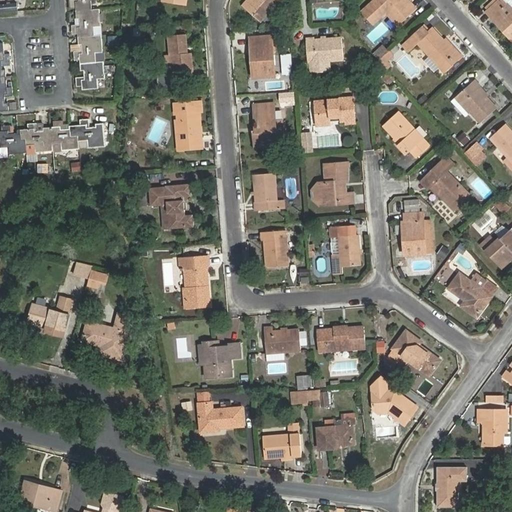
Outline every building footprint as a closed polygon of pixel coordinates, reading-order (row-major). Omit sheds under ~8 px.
[(69,0),(70,8),(76,8),(76,11),(92,10),(92,0),(94,0),(69,0)] [(250,0),(245,7),(261,21),(279,0),(250,0)] [(387,13),(398,26),(417,9),(409,1),(408,2),(405,0),(375,0),(363,12),(374,24),(382,16),(384,16),(387,13)] [(492,0),(485,8),(488,11),(499,0),(492,0)] [(486,12),(500,28),(502,26),(508,32),(506,34),(511,40),(511,8),(504,0),(499,0),(488,11),(486,12)] [(14,1),(0,2),(0,10),(15,9),(14,1)] [(92,10),(76,11),(77,18),(80,18),(80,24),(72,25),(72,34),(78,34),(78,38),(94,36),(94,27),(101,26),(100,9),(92,10)] [(403,45),(408,51),(418,43),(428,54),(438,65),(439,66),(455,52),(445,41),(433,28),(430,31),(425,26),(403,45)] [(194,80),(193,72),(194,72),(192,52),(189,53),(187,34),(169,35),(170,54),(173,54),(174,73),(179,73),(179,81),(194,80)] [(82,44),(82,50),(74,51),(75,60),(80,60),(80,64),(97,62),(96,53),(103,52),(102,35),(94,36),(78,38),(79,44),(82,44)] [(272,36),(249,37),(252,80),(275,78),(272,36)] [(342,37),(306,40),(308,62),(312,62),(313,70),(327,69),(326,61),(344,59),(342,37)] [(446,39),(445,41),(455,52),(439,66),(444,72),(462,56),(446,39)] [(0,77),(6,77),(5,69),(3,69),(2,63),(10,62),(9,53),(4,54),(3,43),(0,43),(0,77)] [(383,47),(379,50),(384,55),(387,53),(388,52),(383,47)] [(379,50),(373,55),(378,60),(384,55),(379,50)] [(384,55),(378,60),(386,69),(390,65),(385,61),(392,55),(389,51),(388,52),(387,53),(384,55)] [(428,54),(422,59),(433,70),(438,65),(428,54)] [(371,65),(378,73),(384,68),(376,60),(371,65)] [(98,79),(105,78),(105,73),(104,69),(104,66),(104,61),(97,62),(80,64),(81,71),(84,70),(85,77),(76,77),(77,86),(82,86),(82,90),(99,89),(98,79)] [(389,73),(384,77),(390,83),(394,80),(389,73)] [(157,74),(157,86),(176,86),(176,74),(157,74)] [(6,77),(0,77),(0,111),(9,110),(8,102),(5,102),(5,96),(13,96),(12,86),(7,87),(6,77)] [(470,112),(480,123),(497,108),(479,88),(481,86),(475,80),(456,97),(470,112)] [(353,97),(328,99),(328,100),(315,101),(316,111),(320,110),(321,125),(331,125),(331,119),(340,118),(341,121),(346,121),(347,123),(355,123),(353,97)] [(470,112),(456,97),(451,101),(465,117),(470,112)] [(176,121),(177,141),(187,140),(187,149),(199,148),(198,134),(202,134),(200,112),(202,112),(201,101),(174,104),(175,114),(177,114),(178,121),(176,121)] [(253,132),(255,147),(277,146),(274,103),(253,105),(256,131),(253,132)] [(398,111),(383,125),(400,143),(398,145),(407,154),(411,151),(417,157),(430,145),(398,111)] [(88,148),(106,146),(103,123),(95,123),(96,126),(90,127),(89,118),(80,119),(80,125),(70,126),(71,129),(71,135),(79,135),(80,141),(87,140),(88,148)] [(79,135),(71,135),(71,129),(64,129),(63,121),(54,121),(54,127),(51,127),(52,143),(61,142),(62,150),(80,148),(80,141),(79,135)] [(52,143),(51,127),(44,128),(44,131),(38,131),(37,123),(28,123),(28,129),(17,130),(17,133),(18,140),(26,139),(26,145),(35,144),(36,152),(53,150),(52,143)] [(511,131),(505,124),(490,138),(511,161),(511,168),(511,169),(511,131)] [(18,140),(17,133),(11,133),(11,125),(2,126),(2,131),(0,131),(0,147),(9,147),(10,154),(27,153),(26,145),(26,139),(18,140)] [(311,133),(303,133),(304,146),(312,146),(311,133)] [(463,133),(457,138),(463,144),(469,139),(463,133)] [(475,141),(463,153),(476,166),(488,154),(475,141)] [(447,157),(426,177),(433,184),(431,186),(455,210),(470,195),(447,171),(454,164),(447,157)] [(81,162),(70,162),(71,172),(81,172),(81,162)] [(343,182),(348,181),(349,162),(324,164),(326,182),(318,182),(320,206),(355,203),(354,193),(344,193),(343,182)] [(259,211),(278,209),(285,208),(285,200),(277,200),(275,173),(254,175),(256,202),(259,202),(259,211)] [(193,215),(185,215),(184,196),(191,196),(190,184),(166,186),(166,187),(150,188),(151,206),(168,205),(169,228),(194,226),(193,215)] [(408,211),(420,209),(417,198),(406,201),(408,211)] [(502,199),(496,204),(503,213),(510,208),(502,199)] [(511,207),(502,214),(510,226),(511,224),(511,207)] [(406,241),(404,242),(405,255),(426,254),(424,221),(423,212),(404,214),(405,221),(402,222),(403,232),(405,231),(406,241)] [(431,221),(424,221),(426,254),(433,253),(431,221)] [(499,236),(506,229),(501,224),(494,232),(499,236)] [(355,225),(330,227),(331,238),(339,237),(341,254),(333,254),(334,275),(343,274),(343,267),(361,265),(358,235),(356,235),(355,225)] [(485,251),(498,265),(511,251),(511,230),(511,229),(501,238),(499,237),(485,251)] [(265,241),(267,268),(289,266),(286,230),(262,232),(262,241),(265,241)] [(457,249),(463,254),(467,248),(461,243),(457,249)] [(208,277),(207,267),(209,267),(209,257),(180,259),(180,269),(185,269),(186,288),(184,289),(184,298),(190,303),(197,302),(197,307),(210,306),(209,287),(206,287),(205,278),(208,277)] [(93,266),(77,261),(72,275),(88,279),(93,266)] [(88,279),(87,284),(96,287),(98,280),(100,273),(91,270),(88,279)] [(107,275),(100,273),(98,280),(105,281),(107,275)] [(477,317),(498,288),(486,280),(480,287),(460,273),(449,288),(465,300),(462,306),(477,317)] [(32,304),(27,322),(65,332),(73,300),(61,297),(57,310),(32,304)] [(82,341),(105,347),(103,355),(123,360),(135,318),(118,313),(115,328),(88,321),(82,341)] [(333,329),(317,330),(318,352),(366,348),(364,326),(349,328),(348,326),(333,327),(333,329)] [(264,329),(266,353),(301,351),(300,329),(273,331),(273,328),(264,329)] [(403,369),(409,361),(429,376),(441,360),(420,345),(422,342),(406,330),(392,349),(394,350),(386,361),(389,363),(391,360),(403,369)] [(229,344),(229,346),(220,346),(213,347),(213,341),(203,342),(203,345),(199,345),(200,365),(205,365),(206,378),(233,376),(231,358),(241,358),(240,343),(229,344)] [(511,372),(511,373),(508,370),(503,377),(511,383),(511,372)] [(310,375),(297,375),(297,388),(310,388),(310,375)] [(395,390),(388,391),(387,382),(381,377),(372,386),(372,391),(374,409),(379,413),(389,412),(405,425),(418,407),(395,390)] [(308,402),(317,402),(316,390),(307,391),(308,402)] [(292,404),(308,402),(307,391),(291,392),(292,404)] [(243,407),(213,409),(213,402),(210,392),(197,393),(198,403),(200,432),(220,431),(220,428),(244,426),(243,407)] [(184,410),(192,409),(191,402),(183,403),(184,410)] [(504,445),(503,432),(507,432),(507,410),(478,410),(478,421),(482,421),(486,424),(486,432),(484,433),(483,445),(504,445)] [(336,445),(354,444),(352,414),(343,415),(344,426),(318,428),(319,449),(337,448),(336,445)] [(289,435),(300,434),(299,423),(288,424),(289,435)] [(263,437),(265,458),(302,455),(300,434),(289,435),(263,437)] [(467,481),(467,467),(438,467),(438,507),(459,507),(459,481),(467,481)] [(26,481),(20,501),(56,511),(61,491),(46,487),(45,489),(33,486),(34,483),(26,481)]
